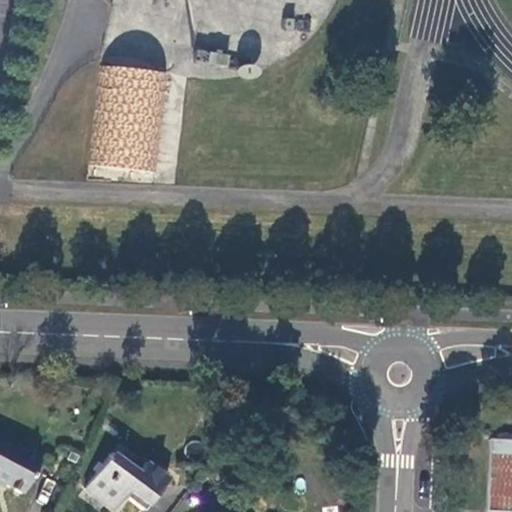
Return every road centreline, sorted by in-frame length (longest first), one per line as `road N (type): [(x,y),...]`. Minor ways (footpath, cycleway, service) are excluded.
road 1 (tertiary): [(0,332),(258,343)]
road 2 (tertiary): [(392,347),(313,335),(258,343)]
road 3 (tertiary): [(258,343),(333,366),(381,392)]
